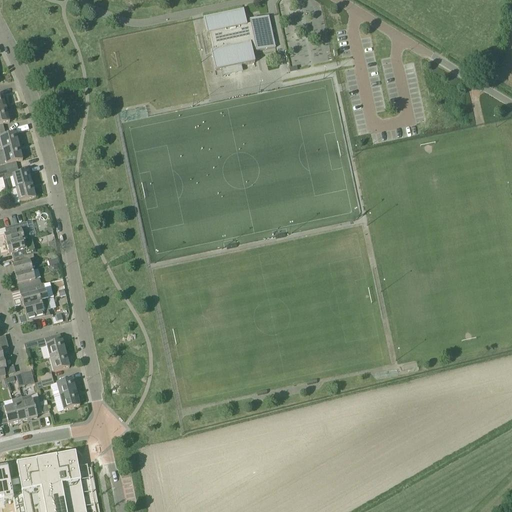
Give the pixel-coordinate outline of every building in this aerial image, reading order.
[(203,18),(206,35),(209,34),(212,51),(210,52),(214,72),(254,63),(252,51),(255,50),(256,52),(275,48),(268,17),(249,21),(250,25),(246,26),(243,10),(203,18)] [(0,126),(9,124),(5,110),(0,111),(0,126)] [(0,152),(19,148),(15,134),(0,138),(0,152)] [(0,152),(0,159),(4,159),(6,166),(22,162),(19,148),(0,152)] [(15,190),(32,186),(28,172),(18,175),(16,169),(5,172),(0,173),(0,179),(2,179),(2,180),(4,179),(7,192),(15,190)] [(35,199),(32,186),(15,190),(19,204),(35,199)] [(26,223),(24,224),(4,229),(6,235),(3,236),(6,246),(36,238),(32,222),(27,224),(26,223)] [(11,255),(13,260),(33,255),(35,254),(31,241),(37,240),(36,238),(6,246),(9,255),(11,255)] [(33,255),(13,260),(14,266),(12,267),(14,276),(32,272),(30,263),(34,262),(33,255)] [(19,286),(21,291),(41,286),(39,280),(34,281),(32,272),(14,276),(17,286),(19,286)] [(20,298),(23,308),(47,301),(43,286),(41,286),(21,291),(23,297),(20,298)] [(27,323),(50,317),(47,311),(50,310),(47,301),(23,308),(25,317),(28,316),(29,322),(27,323)] [(63,323),(61,315),(54,317),(54,318),(51,319),(53,325),(63,323)] [(65,355),(60,336),(44,340),(46,346),(43,347),(47,360),(49,360),(65,355)] [(25,352),(37,348),(36,342),(24,345),(25,352)] [(65,355),(49,360),(53,373),(69,369),(65,355)] [(23,381),(33,378),(31,372),(21,375),(23,381)] [(40,383),(52,379),(50,373),(38,377),(40,383)] [(21,375),(16,377),(15,377),(18,388),(24,387),(23,381),(21,375)] [(41,389),(54,386),(52,379),(40,383),(41,389)] [(59,398),(76,394),(72,380),(56,385),(59,398)] [(22,399),(23,404),(27,421),(37,419),(36,416),(42,415),(39,404),(37,394),(31,398),(31,397),(22,399)] [(63,412),(79,407),(76,394),(59,398),(63,412)] [(11,401),(13,406),(18,424),(27,421),(23,404),(22,399),(21,398),(11,401)] [(49,413),(46,402),(39,404),(42,415),(49,413)] [(3,405),(0,405),(0,419),(2,426),(8,424),(8,427),(18,424),(13,406),(4,409),(3,405)] [(74,454),(16,465),(24,511),(85,511),(75,455),(74,454)] [(0,499),(2,499),(3,502),(12,501),(6,471),(0,471),(0,499)]
